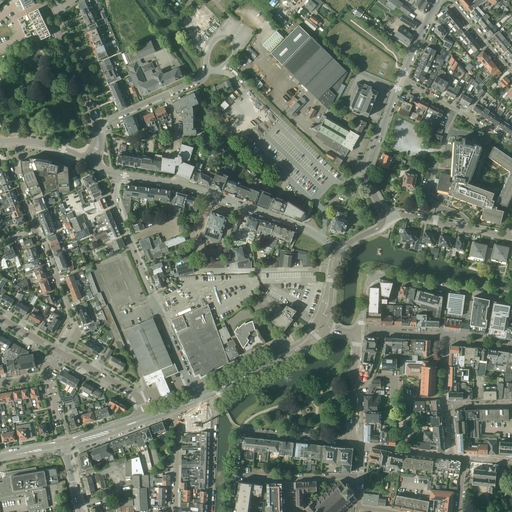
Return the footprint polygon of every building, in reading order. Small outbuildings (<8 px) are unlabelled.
[(21,0),(26,9),(36,4),(34,0),(21,0)] [(83,0),(78,4),(80,10),(88,7),(86,3),(90,1),(89,0),(83,0)] [(323,3),(319,0),(311,0),(308,4),(313,8),(312,10),(317,14),(318,13),(316,12),(317,11),(318,10),(321,5),(323,3)] [(397,0),(388,0),(388,1),(399,9),(403,4),(397,0)] [(425,14),(431,3),(427,0),(417,0),(412,6),(425,14)] [(459,0),(470,13),(473,16),(489,2),(491,4),(493,6),(496,3),(499,0),(474,0),(472,2),(469,0),(468,1),(467,0),(459,0)] [(477,21),(484,14),(482,12),(485,10),(485,9),(487,7),(489,10),(493,6),(491,4),(489,2),(473,16),(477,21)] [(314,13),(316,15),(317,14),(312,10),(313,8),(308,4),(305,7),(313,14),(314,13)] [(411,10),(403,4),(399,9),(408,15),(412,10),(411,10)] [(289,5),(279,14),(283,18),(293,10),(289,5)] [(88,7),(80,10),(83,15),(90,12),(94,10),(93,9),(94,8),(93,7),(89,9),(88,7)] [(361,17),(364,12),(358,8),(354,12),(361,17)] [(508,10),(507,9),(506,8),(503,10),(496,17),(498,18),(505,11),(507,12),(508,10)] [(38,9),(27,15),(30,20),(32,19),(41,15),(38,9)] [(446,18),(453,13),(451,11),(450,12),(448,9),(439,18),(437,21),(442,23),(443,22),(446,18)] [(192,19),(205,32),(214,23),(202,10),(192,19)] [(90,12),(83,15),(85,20),(96,15),(95,13),(96,13),(96,12),(91,14),(90,12)] [(102,20),(107,18),(104,12),(103,12),(98,14),(98,15),(99,14),(102,20)] [(275,22),(274,24),(275,25),(277,24),(278,25),(276,27),(280,30),(286,22),(283,19),(283,20),(281,18),(282,18),(280,16),(280,17),(276,13),(271,19),(275,22)] [(446,18),(447,19),(450,23),(455,18),(454,16),(455,15),(453,13),(446,18)] [(487,19),(489,17),(486,14),(478,22),(481,25),(487,19)] [(41,15),(32,19),(34,24),(43,20),(41,15)] [(87,25),(95,22),(94,20),(98,18),(98,17),(97,17),(96,15),(85,20),(87,25)] [(320,27),(322,24),(311,16),(309,19),(319,26),(319,27),(320,27)] [(391,31),(397,21),(391,18),(385,28),(391,31)] [(450,23),(453,27),(460,21),(458,19),(457,20),(455,18),(450,23)] [(487,19),(481,25),(484,29),(492,21),(494,20),(492,18),(489,21),(487,19)] [(43,20),(34,24),(36,29),(46,25),(43,20)] [(408,26),(414,29),(417,23),(412,20),(408,26)] [(87,25),(89,30),(101,25),(100,21),(96,22),(87,25)] [(455,32),(457,35),(462,30),(460,28),(462,26),(461,24),(462,23),(460,21),(453,27),(457,31),(455,32)] [(492,21),(484,29),(487,32),(495,24),(492,21)] [(487,32),(490,36),(496,30),(497,30),(499,28),(495,24),(487,32)] [(46,25),(36,29),(34,30),(37,36),(48,30),(46,25)] [(299,25),(271,53),(282,65),(330,112),(334,106),(331,104),(348,72),(310,36),(299,25)] [(100,33),(99,30),(100,30),(103,29),(102,26),(99,27),(87,32),(89,38),(100,33)] [(394,36),(408,46),(414,35),(400,26),(394,36)] [(445,36),(446,35),(447,32),(445,31),(445,30),(437,27),(436,28),(435,29),(436,30),(434,32),(440,35),(440,36),(444,39),(443,40),(445,41),(447,37),(445,36)] [(48,30),(37,36),(39,41),(51,35),(48,30)] [(284,38),(276,30),(262,45),(270,53),(284,38)] [(464,40),(468,37),(471,34),(469,32),(468,33),(466,31),(464,33),(462,30),(457,35),(459,37),(460,36),(464,40)] [(505,31),(504,30),(500,33),(499,32),(500,31),(499,30),(492,37),(495,41),(503,33),(504,33),(505,31)] [(89,38),(91,43),(114,34),(113,33),(103,37),(102,36),(101,36),(100,33),(89,38)] [(495,41),(498,45),(507,37),(504,33),(503,33),(495,41)] [(114,34),(91,43),(94,49),(105,44),(104,42),(104,41),(104,40),(114,36),(114,34)] [(464,40),(467,44),(473,39),(471,37),(472,36),(471,34),(468,37),(464,40)] [(498,45),(501,48),(511,38),(510,37),(511,36),(509,34),(507,37),(498,45)] [(501,48),(504,52),(511,45),(510,43),(511,41),(511,40),(511,39),(511,38),(501,48)] [(467,44),(471,48),(478,43),(476,41),(475,42),(473,39),(467,44)] [(179,77),(181,77),(181,76),(182,76),(179,68),(163,75),(161,70),(153,74),(152,70),(155,68),(152,62),(149,63),(148,61),(143,63),(143,62),(141,63),(139,59),(156,52),(151,41),(146,43),(147,45),(127,53),(131,62),(132,61),(133,63),(127,66),(130,72),(136,87),(138,86),(141,94),(144,92),(145,94),(151,92),(150,91),(180,79),(179,77)] [(94,49),(96,54),(107,50),(106,47),(107,47),(109,45),(111,45),(110,42),(105,44),(94,49)] [(474,57),(479,53),(477,50),(480,48),(478,46),(479,45),(478,43),(471,48),(474,52),(472,54),(474,57)] [(436,51),(427,47),(424,52),(438,58),(441,60),(444,61),(446,55),(448,52),(443,49),(440,56),(435,53),(436,51)] [(111,56),(109,49),(107,50),(96,54),(99,61),(111,56)] [(249,49),(243,54),(250,61),(256,56),(249,49)] [(422,58),(431,62),(433,57),(434,58),(433,59),(437,61),(438,58),(424,52),(422,58)] [(478,59),(475,62),(477,64),(486,56),(483,52),(477,57),(478,59)] [(477,64),(478,66),(482,63),(483,65),(489,60),(486,56),(477,64)] [(99,63),(101,68),(115,62),(114,59),(110,61),(109,59),(99,63)] [(431,63),(421,59),(419,63),(429,68),(431,63)] [(482,70),(483,72),(493,63),(489,60),(483,65),(485,67),(482,70)] [(459,64),(455,61),(450,69),(454,71),(459,64)] [(113,66),(116,64),(115,62),(101,68),(103,72),(113,68),(112,65),(113,65),(113,66)] [(429,68),(419,63),(417,68),(423,71),(423,70),(427,73),(428,73),(430,74),(431,70),(428,69),(429,68)] [(490,73),(497,68),(493,63),(483,72),(485,74),(488,71),(490,73)] [(466,71),(459,64),(457,69),(463,76),(466,71)] [(436,77),(431,86),(435,88),(443,74),(444,71),(440,69),(441,68),(438,66),(433,76),(436,77)] [(116,67),(103,73),(106,78),(117,74),(116,71),(117,70),(116,67)] [(420,75),(424,77),(426,73),(427,74),(427,73),(423,70),(423,71),(417,68),(415,73),(420,75)] [(487,77),(489,79),(491,77),(492,78),(494,76),(496,79),(499,76),(499,75),(501,73),(501,71),(500,70),(499,70),(497,68),(491,74),(487,77)] [(347,97),(358,74),(354,72),(343,95),(347,97)] [(414,77),(422,82),(424,77),(420,75),(415,73),(414,77)] [(119,76),(119,77),(117,74),(106,78),(108,84),(121,79),(119,76)] [(443,74),(435,88),(439,91),(445,80),(445,79),(443,77),(444,75),(443,74)] [(497,84),(500,86),(503,83),(505,86),(510,81),(505,76),(497,84)] [(257,77),(253,82),(259,87),(263,83),(257,77)] [(489,79),(487,77),(486,78),(478,85),(481,88),(483,86),(487,81),(489,79)] [(450,96),(455,88),(459,82),(458,82),(459,81),(453,78),(451,81),(452,82),(452,83),(453,83),(451,87),(449,86),(445,94),(450,96)] [(445,81),(446,80),(445,80),(439,91),(443,93),(450,80),(448,79),(447,82),(445,81)] [(120,80),(108,85),(111,90),(122,86),(121,83),(120,80)] [(206,109),(210,113),(217,105),(225,98),(229,94),(228,92),(233,90),(229,80),(223,82),(214,87),(214,85),(212,86),(214,93),(222,90),(223,94),(220,97),(218,99),(219,100),(215,103),(213,101),(206,109)] [(454,99),(459,90),(462,84),(459,82),(455,88),(450,96),(454,99)] [(361,114),(368,117),(378,92),(371,89),(372,87),(364,84),(363,86),(356,83),(346,108),(353,111),(360,114),(361,114)] [(123,88),(122,86),(111,90),(113,95),(121,92),(120,89),(123,88)] [(498,96),(500,98),(507,92),(506,92),(509,89),(507,87),(498,96)] [(475,95),(479,98),(485,92),(482,89),(481,89),(475,95)] [(458,101),(463,104),(470,92),(468,91),(465,96),(462,94),(458,101)] [(121,92),(113,95),(115,100),(126,95),(125,92),(122,94),(121,92)] [(183,97),(183,98),(172,102),(177,113),(181,111),(183,117),(183,123),(183,135),(196,135),(196,129),(193,129),(193,111),(193,108),(192,106),(198,103),(193,92),(183,97)] [(468,107),(472,100),(474,97),(471,95),(472,93),(470,92),(463,104),(468,107)] [(126,95),(115,100),(117,105),(125,102),(124,99),(127,98),(126,95)] [(301,97),(296,102),(290,108),(288,106),(285,109),(287,111),(291,115),(295,117),(298,114),(294,112),(300,105),(305,100),(301,97)] [(415,99),(413,103),(412,104),(412,105),(415,107),(416,106),(417,106),(419,107),(416,113),(418,114),(419,113),(424,102),(420,100),(419,102),(415,99)] [(477,103),(472,110),(477,113),(485,101),(482,99),(479,104),(477,103)] [(401,107),(410,111),(411,110),(409,110),(412,105),(403,101),(401,107)] [(485,101),(477,113),(481,115),(485,108),(488,105),(486,103),(487,102),(485,101)] [(126,104),(125,102),(117,105),(119,110),(130,106),(129,103),(126,104)] [(426,110),(429,104),(424,102),(419,113),(422,115),(424,110),(426,110)] [(487,110),(485,108),(481,115),(485,118),(493,106),(494,105),(493,105),(491,103),(490,105),(487,110)] [(428,112),(426,117),(429,119),(432,114),(432,113),(435,107),(430,105),(427,111),(428,112)] [(495,107),(493,106),(485,118),(489,121),(493,114),(492,112),(495,108),(495,107)] [(165,123),(167,122),(165,116),(167,115),(164,107),(159,109),(165,123)] [(412,115),(413,113),(410,111),(401,107),(398,113),(407,117),(408,117),(409,115),(407,115),(408,112),(409,113),(409,114),(412,115)] [(432,113),(432,114),(434,115),(428,127),(430,128),(433,122),(436,116),(439,109),(435,107),(432,113)] [(311,108),(306,116),(311,119),(316,111),(311,108)] [(154,112),(157,119),(160,118),(162,124),(165,123),(159,109),(154,112)] [(444,111),(439,109),(436,116),(438,117),(435,122),(438,123),(444,111)] [(501,111),(499,110),(495,115),(493,114),(489,121),(493,123),(501,111)] [(500,118),(503,113),(501,111),(493,123),(497,126),(502,119),(500,118)] [(157,129),(156,126),(153,121),(156,119),(153,112),(148,114),(155,130),(157,129)] [(352,148),(359,136),(329,118),(330,118),(335,121),(337,119),(339,120),(340,117),(333,113),(331,116),(323,112),(322,114),(323,115),(316,127),(312,125),(311,127),(310,127),(310,128),(311,128),(312,128),(315,129),(313,133),(316,134),(315,136),(323,141),(323,143),(345,156),(349,149),(352,151),(353,149),(352,148)] [(151,129),(153,132),(155,131),(155,130),(148,114),(143,116),(146,124),(148,123),(151,129)] [(502,130),(507,123),(505,122),(508,118),(509,117),(507,115),(506,117),(503,120),(498,127),(502,130)] [(123,120),(126,127),(137,122),(135,118),(133,119),(132,116),(123,120)] [(355,129),(361,132),(364,126),(365,126),(366,123),(359,119),(355,129)] [(506,132),(511,124),(511,119),(511,121),(509,124),(507,123),(502,130),(506,132)] [(126,127),(129,135),(138,131),(137,128),(139,127),(137,122),(126,127)] [(443,136),(436,134),(434,141),(441,143),(443,136)] [(462,141),(455,141),(452,173),(450,172),(449,175),(440,173),(437,190),(450,193),(449,196),(450,197),(452,197),(453,196),(483,208),(481,219),(500,224),(504,211),(496,209),(497,207),(492,206),(494,200),(491,199),(494,193),(468,184),(481,147),(474,144),(474,145),(465,143),(465,138),(463,138),(462,138),(462,141)] [(175,170),(178,170),(176,175),(189,180),(194,166),(183,162),(184,160),(189,161),(193,147),(181,144),(178,154),(176,154),(175,154),(173,155),(172,157),(171,158),(162,157),(160,171),(174,173),(175,170)] [(494,150),(492,149),(487,156),(510,172),(510,171),(511,172),(497,203),(507,207),(508,203),(510,204),(511,201),(510,200),(511,197),(511,159),(511,161),(508,158),(508,157),(506,156),(506,157),(502,155),(503,153),(501,152),(500,154),(496,151),(497,150),(495,149),(494,150)] [(328,152),(325,156),(332,162),(334,163),(339,167),(343,160),(335,156),(328,152)] [(119,153),(119,155),(118,155),(117,164),(123,165),(125,156),(125,154),(122,153),(119,153)] [(154,159),(152,159),(150,169),(160,171),(162,157),(162,155),(155,154),(155,158),(155,160),(154,159)] [(382,157),(381,160),(391,163),(393,158),(384,154),(383,157),(382,157)] [(143,156),(143,157),(141,168),(150,169),(152,159),(152,157),(151,157),(150,158),(148,157),(148,156),(143,155),(143,156)] [(69,188),(68,167),(66,166),(63,165),(59,163),(57,163),(53,162),(50,161),(46,160),(44,159),(44,160),(44,162),(41,161),(38,161),(35,161),(34,161),(31,161),(30,160),(26,161),(23,161),(21,161),(21,162),(21,163),(21,165),(21,166),(22,168),(22,172),(23,173),(23,175),(24,177),(24,179),(25,181),(33,200),(58,191),(58,192),(61,192),(58,192),(58,189),(69,188)] [(380,166),(389,169),(391,163),(381,160),(380,163),(381,163),(380,166)] [(200,172),(202,165),(196,162),(194,166),(189,180),(190,180),(191,181),(192,181),(195,182),(199,171),(200,172)] [(216,171),(215,174),(210,187),(221,192),(228,176),(227,175),(229,171),(228,171),(229,167),(226,166),(223,173),(216,171)] [(200,172),(197,181),(205,185),(208,176),(210,172),(210,171),(211,169),(206,167),(203,174),(200,172)] [(0,179),(8,177),(6,170),(0,172),(0,179)] [(209,187),(210,187),(215,174),(210,172),(208,176),(205,185),(206,185),(206,186),(209,187)] [(407,187),(407,188),(408,188),(411,174),(404,173),(402,186),(407,187)] [(81,180),(83,184),(84,183),(85,185),(81,186),(82,188),(97,182),(93,174),(83,179),(81,180)] [(414,188),(417,175),(411,174),(408,188),(409,188),(409,187),(414,188)] [(8,177),(0,179),(0,182),(1,182),(2,185),(10,182),(8,177)] [(228,180),(223,193),(232,196),(237,184),(237,183),(228,180)] [(250,188),(245,201),(254,204),(259,191),(254,189),(257,182),(253,181),(250,188)] [(13,189),(11,183),(3,186),(0,187),(0,190),(4,189),(5,192),(13,189)] [(237,184),(232,196),(239,198),(244,184),(240,183),(240,185),(237,184)] [(89,187),(92,194),(100,190),(98,184),(89,187)] [(244,184),(239,198),(245,201),(250,188),(247,187),(248,186),(244,184)] [(129,215),(131,196),(133,186),(125,185),(124,196),(120,197),(127,215),(129,215)] [(133,186),(131,196),(139,197),(140,187),(133,186)] [(140,187),(139,197),(146,198),(148,188),(140,187)] [(147,204),(153,205),(154,199),(155,189),(148,188),(146,198),(146,202),(147,202),(147,204)] [(155,189),(154,199),(162,200),(163,190),(155,189)] [(13,190),(6,193),(7,196),(2,198),(3,201),(16,196),(13,190)] [(94,199),(103,196),(102,193),(102,192),(102,191),(101,191),(100,190),(92,194),(94,199)] [(169,201),(171,190),(163,190),(162,200),(169,201)] [(293,219),(302,222),(303,219),(304,218),(304,217),(305,216),(305,215),(306,212),(302,209),(288,200),(286,202),(283,201),(283,200),(281,199),(276,197),(275,198),(272,197),(272,198),(270,197),(271,194),(260,190),(259,191),(254,204),(294,219),(293,219)] [(173,196),(171,203),(175,204),(184,207),(187,195),(177,192),(176,194),(174,194),(173,196)] [(188,204),(189,203),(193,205),(193,206),(195,207),(198,199),(195,199),(195,198),(187,195),(184,207),(185,203),(188,204)] [(16,197),(8,200),(10,204),(5,205),(3,206),(4,208),(10,206),(18,203),(16,197)] [(43,197),(34,201),(35,206),(45,203),(54,199),(52,199),(52,198),(44,201),(43,197)] [(104,198),(93,203),(92,203),(90,203),(91,205),(91,206),(83,209),(84,212),(106,203),(104,198)] [(37,211),(47,208),(46,206),(55,202),(54,199),(45,203),(35,206),(37,211)] [(3,214),(4,216),(20,209),(18,203),(11,206),(12,210),(5,213),(3,214)] [(97,209),(98,212),(108,208),(106,203),(84,212),(85,212),(86,213),(97,209)] [(169,214),(169,218),(179,216),(181,209),(174,207),(175,204),(171,203),(170,203),(170,209),(169,214)] [(22,215),(20,209),(4,216),(5,218),(10,216),(9,216),(14,214),(15,218),(22,215)] [(47,210),(38,213),(40,219),(56,212),(55,210),(48,212),(47,210)] [(98,216),(96,218),(97,220),(102,217),(111,214),(109,210),(100,213),(101,216),(99,217),(98,216)] [(71,227),(72,227),(72,228),(85,223),(84,222),(85,222),(86,222),(83,216),(82,216),(81,215),(74,218),(72,211),(66,214),(71,227)] [(227,218),(227,217),(222,215),(217,213),(212,212),(211,211),(211,212),(206,226),(202,236),(219,240),(224,228),(226,223),(225,223),(227,218)] [(347,222),(346,221),(344,220),(345,217),(341,215),(342,212),(337,211),(335,217),(334,217),(333,223),(332,223),(330,230),(331,230),(331,231),(332,232),(333,233),(334,232),(335,231),(336,232),(336,231),(342,233),(342,232),(344,233),(346,228),(347,222)] [(56,212),(40,219),(42,224),(53,220),(52,217),(56,216),(55,213),(57,213),(56,212)] [(103,220),(104,221),(112,218),(111,214),(102,217),(97,220),(96,220),(98,223),(101,221),(103,220)] [(17,225),(25,222),(26,221),(25,219),(24,219),(23,216),(15,220),(15,219),(10,221),(11,224),(16,222),(17,225)] [(260,220),(248,216),(244,229),(248,230),(248,229),(251,229),(250,232),(255,233),(256,231),(260,220)] [(241,218),(237,217),(235,225),(231,235),(234,236),(238,225),(239,226),(241,227),(243,222),(240,221),(241,218)] [(114,222),(112,218),(104,221),(105,223),(99,226),(100,228),(105,225),(114,222)] [(42,224),(44,229),(54,226),(52,220),(53,220),(42,224)] [(266,222),(261,220),(258,230),(256,234),(259,234),(260,233),(262,233),(266,222)] [(136,232),(145,229),(158,224),(157,223),(144,228),(144,226),(149,224),(148,221),(142,222),(133,225),(134,228),(134,229),(134,232),(136,232)] [(116,225),(114,222),(105,225),(100,228),(99,228),(100,231),(103,230),(103,231),(116,226),(116,225)] [(274,224),(266,222),(262,233),(266,235),(267,233),(271,234),(274,224)] [(74,233),(87,227),(85,223),(72,228),(74,233)] [(46,235),(56,231),(55,229),(58,228),(56,225),(54,226),(44,229),(46,235)] [(271,248),(273,249),(277,239),(282,227),(275,225),(271,237),(270,236),(266,247),(271,249),(271,248)] [(93,235),(91,236),(93,241),(96,240),(101,237),(104,243),(110,240),(120,236),(116,226),(103,231),(95,234),(93,235)] [(77,241),(90,235),(87,227),(74,233),(75,236),(77,241)] [(284,241),(288,229),(282,227),(277,239),(284,241)] [(145,256),(161,250),(168,248),(178,244),(183,242),(188,240),(184,229),(180,231),(182,235),(162,243),(160,238),(153,241),(152,237),(149,238),(148,238),(146,238),(139,241),(141,245),(143,250),(145,256)] [(284,241),(290,244),(293,236),(296,237),(297,233),(294,232),(288,229),(284,241)] [(409,243),(409,241),(411,231),(404,229),(403,233),(402,233),(401,238),(406,239),(405,242),(409,243)] [(412,230),(412,231),(411,231),(409,241),(413,242),(413,241),(417,241),(418,238),(416,238),(417,231),(412,230)] [(424,244),(425,242),(428,243),(430,232),(427,232),(426,233),(424,232),(422,242),(422,244),(424,244)] [(434,233),(430,232),(428,243),(431,243),(431,245),(433,246),(434,244),(436,235),(434,234),(434,233)] [(55,234),(47,237),(49,242),(64,236),(63,233),(56,236),(55,234)] [(49,242),(50,247),(62,242),(62,240),(65,239),(64,237),(64,236),(49,242)] [(112,244),(107,246),(108,249),(123,242),(121,238),(111,242),(112,244)] [(34,245),(31,239),(20,243),(21,245),(24,244),(26,248),(34,245)] [(451,256),(451,257),(455,258),(456,251),(459,252),(459,251),(463,252),(464,250),(465,245),(464,245),(465,239),(461,239),(461,240),(457,239),(456,248),(453,248),(452,252),(451,256)] [(471,247),(469,257),(473,258),(473,259),(479,260),(479,263),(484,264),(485,264),(486,263),(487,263),(488,263),(488,262),(489,262),(490,262),(495,263),(495,261),(501,262),(501,261),(506,262),(510,247),(502,245),(501,245),(494,243),(493,249),(492,248),(490,248),(489,248),(487,247),(488,245),(481,243),(480,243),(472,241),(472,243),(471,247)] [(111,251),(112,252),(115,251),(125,246),(123,242),(108,249),(107,249),(108,252),(111,251)] [(8,247),(4,249),(6,254),(8,260),(15,257),(17,257),(15,251),(14,251),(12,246),(11,245),(7,246),(8,247)] [(80,248),(83,254),(89,252),(86,245),(80,248)] [(52,251),(54,256),(63,253),(63,252),(62,253),(62,251),(68,249),(67,246),(64,247),(52,251)] [(226,261),(227,265),(237,262),(238,268),(252,268),(252,262),(250,262),(249,258),(248,259),(244,246),(235,248),(234,247),(223,250),(225,261),(226,261)] [(25,254),(26,256),(37,253),(36,251),(36,250),(36,249),(36,247),(35,247),(34,247),(26,250),(28,253),(25,254)] [(306,253),(306,252),(294,249),(291,249),(291,252),(293,252),(293,253),(289,253),(285,252),(283,268),(292,267),(293,259),(301,260),(303,267),(312,267),(308,254),(306,253)] [(161,250),(145,256),(147,261),(149,261),(156,258),(159,257),(158,256),(163,254),(161,250)] [(63,253),(54,256),(56,261),(69,256),(72,255),(71,252),(63,255),(63,253)] [(26,256),(28,260),(30,259),(31,262),(39,259),(39,258),(40,257),(39,256),(38,255),(37,255),(37,253),(26,256)] [(56,261),(58,266),(66,262),(65,260),(70,259),(69,256),(56,261)] [(25,265),(26,269),(33,266),(33,269),(41,266),(41,265),(42,264),(41,263),(40,262),(39,260),(28,264),(28,263),(25,265)] [(68,267),(67,265),(73,263),(72,260),(66,262),(58,266),(59,271),(63,269),(64,271),(66,271),(67,273),(74,270),(73,267),(69,269),(68,267)] [(151,266),(153,271),(163,266),(161,262),(155,265),(154,263),(153,263),(151,264),(150,265),(151,266)] [(177,266),(179,277),(185,275),(188,274),(194,273),(191,262),(182,265),(177,266)] [(153,272),(152,273),(153,275),(163,271),(162,269),(164,268),(163,266),(153,271),(152,271),(153,272)] [(35,270),(29,272),(30,274),(32,273),(34,276),(37,275),(44,273),(45,272),(44,269),(43,269),(42,267),(35,270)] [(163,271),(153,275),(155,280),(164,276),(163,274),(167,272),(166,270),(163,271)] [(38,279),(33,281),(33,283),(39,281),(46,278),(45,276),(46,275),(45,272),(44,273),(37,275),(38,279)] [(73,275),(65,278),(67,284),(75,281),(73,275)] [(164,276),(155,280),(157,284),(168,280),(168,279),(168,278),(167,278),(166,276),(164,276)] [(168,280),(157,284),(159,289),(167,286),(166,283),(172,281),(171,279),(171,278),(168,279),(168,280)] [(366,322),(380,323),(381,319),(381,315),(381,310),(381,308),(381,305),(382,303),(387,303),(393,282),(379,278),(380,287),(369,287),(369,294),(367,294),(366,313),(366,322)] [(39,282),(34,284),(35,287),(39,285),(40,285),(42,288),(49,285),(50,285),(49,282),(48,282),(47,280),(39,282)] [(77,286),(75,281),(67,284),(70,289),(77,286)] [(43,292),(38,294),(38,296),(44,294),(51,291),(50,288),(51,288),(50,285),(49,285),(42,288),(43,292)] [(77,286),(70,289),(72,295),(79,292),(77,286)] [(406,299),(406,298),(408,287),(407,287),(407,286),(405,286),(403,287),(401,286),(400,291),(399,291),(398,296),(397,300),(401,301),(401,298),(406,299)] [(415,288),(409,287),(407,298),(406,298),(406,299),(405,303),(406,303),(408,303),(412,303),(413,298),(415,288)] [(6,290),(2,288),(0,292),(0,293),(3,294),(0,298),(0,301),(2,302),(2,303),(4,304),(4,303),(5,304),(9,297),(6,295),(8,292),(5,291),(6,290)] [(426,327),(439,327),(439,321),(443,296),(439,295),(434,294),(434,293),(424,290),(424,291),(418,289),(415,300),(426,303),(426,305),(427,305),(426,309),(426,327)] [(82,298),(79,292),(72,295),(74,301),(82,298)] [(42,297),(43,300),(45,299),(47,303),(50,301),(50,303),(51,302),(52,304),(53,304),(54,304),(55,303),(54,301),(55,301),(54,298),(55,298),(53,294),(52,294),(52,293),(46,295),(42,297)] [(445,319),(443,329),(459,331),(463,307),(465,295),(448,293),(448,296),(446,313),(445,319)] [(489,300),(474,296),(473,301),(468,332),(485,335),(489,300)] [(10,307),(14,300),(9,297),(5,304),(6,304),(5,305),(8,306),(8,305),(10,307)] [(85,308),(78,311),(80,317),(91,313),(87,305),(88,305),(86,301),(80,304),(81,307),(84,306),(85,308)] [(468,332),(473,301),(470,301),(469,311),(465,311),(465,308),(463,307),(459,331),(468,332)] [(494,301),(488,335),(488,336),(505,340),(505,339),(505,338),(508,323),(510,323),(511,320),(511,316),(508,316),(510,304),(494,301)] [(18,302),(14,309),(17,310),(16,311),(19,313),(19,312),(23,305),(20,303),(18,302)] [(23,305),(19,312),(20,312),(20,313),(22,315),(23,314),(25,315),(29,308),(23,305)] [(213,318),(208,305),(171,320),(193,372),(194,372),(195,375),(199,373),(201,377),(229,363),(223,345),(217,331),(213,318)] [(278,306),(268,319),(278,327),(280,328),(277,330),(281,333),(283,330),(284,331),(288,326),(289,327),(293,323),(292,321),(296,316),(294,314),(296,311),(286,305),(284,309),(278,306)] [(381,315),(381,319),(380,323),(380,325),(392,325),(393,305),(381,305),(381,308),(381,310),(381,315)] [(395,305),(393,305),(392,325),(401,326),(402,305),(395,305)] [(413,306),(409,305),(408,326),(416,326),(416,309),(417,308),(413,308),(413,306)] [(32,312),(29,317),(36,321),(35,322),(38,323),(39,323),(42,318),(37,315),(39,310),(34,307),(32,312)] [(426,309),(421,309),(416,309),(416,326),(426,327),(426,309)] [(52,313),(56,316),(51,324),(50,323),(47,328),(54,332),(60,321),(57,319),(60,314),(53,311),(52,313)] [(94,322),(91,313),(80,317),(83,324),(90,321),(91,323),(87,324),(90,331),(97,329),(94,322)] [(139,361),(154,354),(166,349),(152,318),(125,330),(126,331),(139,361)] [(256,326),(254,326),(253,320),(251,321),(250,321),(249,322),(247,323),(246,323),(245,324),(244,322),(243,323),(242,324),(241,325),(240,326),(239,327),(238,328),(238,327),(237,327),(236,328),(236,329),(235,330),(234,332),(238,334),(236,336),(245,352),(261,343),(262,339),(262,338),(261,336),(262,336),(261,336),(259,331),(258,330),(256,327),(256,326)] [(234,357),(240,354),(235,346),(236,345),(233,339),(231,340),(230,340),(229,341),(228,342),(227,340),(228,339),(231,337),(226,326),(224,327),(223,327),(222,328),(217,331),(223,345),(227,343),(227,344),(227,345),(228,345),(229,346),(225,348),(226,350),(225,351),(230,360),(231,359),(232,360),(234,359),(234,357)] [(362,352),(376,352),(378,337),(364,337),(362,352)] [(391,348),(392,338),(385,338),(385,343),(384,343),(382,353),(383,353),(387,354),(391,354),(391,348)] [(11,348),(10,348),(8,347),(11,342),(10,341),(11,341),(8,339),(8,340),(6,339),(2,347),(6,349),(4,352),(7,354),(11,348)] [(83,348),(90,351),(95,342),(89,339),(88,341),(87,340),(83,348)] [(424,340),(414,339),(413,355),(423,356),(424,340)] [(103,354),(106,348),(95,342),(90,351),(96,355),(100,348),(101,349),(100,352),(99,352),(103,354)] [(8,370),(12,369),(13,371),(19,370),(35,367),(36,367),(33,354),(29,355),(29,353),(29,352),(14,343),(11,348),(7,354),(3,360),(5,371),(8,370)] [(450,346),(449,365),(449,366),(458,367),(459,346),(450,346)] [(464,359),(464,367),(470,367),(471,368),(473,368),(473,364),(475,348),(465,347),(464,353),(464,359)] [(123,370),(122,369),(125,364),(122,362),(123,362),(120,360),(118,358),(117,359),(110,355),(112,350),(108,348),(103,356),(108,359),(108,358),(110,359),(108,361),(111,363),(110,364),(113,365),(116,366),(116,367),(118,368),(119,368),(123,370)] [(473,368),(473,369),(473,370),(478,370),(481,348),(475,348),(473,364),(473,368)] [(477,375),(485,375),(486,369),(489,349),(481,348),(478,370),(477,373),(477,375)] [(172,364),(166,349),(154,354),(161,369),(164,377),(177,372),(176,367),(175,367),(174,364),(172,364)] [(498,350),(489,349),(486,369),(494,370),(499,351),(498,350)] [(509,352),(499,351),(494,370),(505,372),(506,366),(507,366),(509,352)] [(376,352),(362,352),(360,361),(373,364),(373,363),(376,352)] [(139,361),(145,376),(161,369),(154,354),(139,361)] [(382,368),(397,369),(397,359),(382,358),(382,368)] [(422,361),(402,360),(402,375),(421,376),(420,394),(435,395),(437,361),(428,361),(428,360),(422,360),(422,361)] [(373,364),(360,361),(359,370),(358,377),(358,378),(358,379),(359,380),(360,381),(361,382),(362,382),(363,382),(364,381),(366,381),(367,380),(370,372),(373,364)] [(469,369),(459,368),(459,367),(458,367),(449,366),(448,386),(455,387),(456,380),(459,380),(468,381),(469,369)] [(145,376),(144,376),(147,384),(154,381),(164,377),(161,369),(145,376)] [(75,388),(79,380),(72,376),(73,375),(69,372),(68,373),(62,370),(57,378),(75,388)] [(511,373),(505,373),(504,387),(503,399),(508,399),(509,399),(511,398),(511,373)] [(448,399),(463,400),(463,392),(459,392),(459,382),(459,380),(456,380),(455,387),(448,386),(448,399)] [(368,387),(374,390),(376,388),(380,387),(380,381),(371,381),(368,387)] [(466,400),(472,400),(473,390),(471,390),(471,383),(473,383),(474,382),(472,381),(469,381),(468,386),(466,386),(466,400)] [(84,383),(81,388),(84,390),(83,392),(89,395),(89,393),(91,394),(98,398),(102,393),(94,388),(84,383)] [(496,386),(483,387),(483,391),(483,399),(483,400),(490,400),(496,399),(496,391),(496,386)] [(37,401),(40,401),(37,387),(31,388),(32,393),(31,393),(32,398),(31,398),(32,401),(36,400),(37,401)] [(13,392),(15,400),(15,402),(22,401),(22,399),(20,390),(19,390),(17,390),(17,391),(13,392)] [(2,394),(1,394),(3,403),(6,402),(7,407),(9,407),(9,406),(7,393),(4,393),(2,393),(2,394)] [(364,396),(364,411),(377,411),(377,407),(381,407),(381,401),(381,395),(374,395),(374,396),(372,396),(366,396),(364,396)] [(109,402),(107,403),(109,408),(110,408),(112,409),(117,401),(111,398),(111,399),(109,399),(108,400),(109,402)] [(439,399),(424,401),(424,405),(429,405),(429,407),(430,407),(430,411),(440,410),(439,399)] [(112,409),(113,409),(111,411),(115,413),(117,411),(121,404),(117,401),(112,409)] [(424,405),(424,401),(413,401),(413,411),(424,411),(424,405)] [(121,409),(124,411),(124,410),(126,410),(127,409),(126,407),(121,404),(117,411),(119,412),(121,409)] [(95,411),(97,419),(98,419),(99,420),(101,419),(101,418),(104,417),(100,406),(98,407),(98,410),(95,411)] [(104,408),(103,406),(100,406),(104,417),(106,416),(107,417),(109,416),(109,415),(110,415),(107,407),(104,408)] [(77,411),(76,408),(72,409),(73,414),(68,415),(71,423),(70,423),(71,426),(70,426),(71,429),(76,427),(75,427),(80,425),(79,421),(81,421),(79,416),(77,411)] [(90,422),(90,423),(93,422),(92,421),(95,420),(92,412),(91,408),(88,409),(89,413),(86,414),(89,422),(90,422)] [(479,409),(465,410),(466,421),(479,420),(479,409)] [(481,424),(482,424),(482,421),(484,421),(494,421),(501,420),(508,420),(508,409),(479,409),(479,420),(479,424),(481,424)] [(455,421),(466,421),(465,410),(462,410),(454,410),(455,421)] [(77,411),(79,416),(80,416),(83,424),(86,423),(86,424),(89,423),(89,422),(86,414),(84,415),(82,411),(80,412),(80,411),(77,411)] [(364,423),(364,424),(381,424),(381,423),(381,412),(364,412),(364,423)] [(182,416),(182,434),(201,432),(210,432),(210,413),(198,413),(192,413),(192,414),(182,416)] [(441,416),(441,415),(433,416),(433,415),(427,416),(427,417),(427,421),(425,421),(426,425),(430,425),(442,425),(441,420),(441,416)] [(481,434),(481,425),(481,424),(479,424),(479,420),(466,421),(455,421),(456,433),(463,433),(464,438),(465,438),(478,437),(478,438),(479,438),(479,437),(481,437),(481,434)] [(163,424),(162,422),(151,426),(148,427),(152,438),(156,437),(155,435),(161,432),(162,433),(166,431),(165,427),(165,426),(164,424),(163,424)] [(25,426),(17,427),(17,430),(18,436),(20,435),(21,439),(23,439),(24,440),(27,439),(27,438),(28,438),(32,437),(31,432),(29,424),(25,425),(25,426)] [(49,433),(48,429),(47,430),(46,424),(38,425),(40,434),(41,434),(41,435),(46,434),(46,435),(47,435),(48,435),(49,434),(49,433)] [(378,443),(379,436),(379,435),(375,435),(374,430),(380,430),(381,424),(364,424),(364,441),(364,442),(370,442),(371,442),(378,443)] [(391,425),(381,424),(380,430),(379,443),(388,445),(388,444),(389,434),(390,431),(391,425)] [(443,442),(442,426),(430,426),(427,426),(427,431),(424,431),(423,440),(425,440),(431,441),(430,442),(434,442),(434,441),(443,442)] [(1,427),(0,427),(0,430),(1,431),(1,434),(3,443),(6,442),(7,443),(8,442),(9,441),(10,441),(9,437),(8,432),(7,430),(7,428),(6,428),(6,427),(4,428),(1,429),(1,427)] [(9,427),(7,427),(7,428),(7,430),(8,432),(9,437),(10,441),(12,441),(13,441),(15,441),(15,440),(16,440),(14,431),(13,431),(10,432),(10,431),(9,427)] [(148,427),(141,430),(145,441),(146,443),(149,442),(153,440),(152,438),(153,438),(152,438),(148,427)] [(140,451),(147,448),(146,443),(145,441),(141,430),(134,433),(140,451)] [(135,453),(139,451),(140,451),(134,433),(129,435),(133,447),(135,453)] [(463,433),(456,433),(456,443),(457,453),(464,453),(464,442),(465,442),(465,438),(464,438),(463,433)] [(389,439),(388,444),(395,445),(395,441),(397,441),(397,438),(393,438),(394,434),(389,434),(389,439)] [(129,435),(124,437),(128,449),(133,447),(129,435)] [(128,449),(124,437),(119,439),(122,447),(125,446),(125,449),(126,451),(129,450),(128,449)] [(246,459),(253,460),(254,454),(254,452),(256,438),(243,437),(243,438),(242,451),(246,451),(246,459)] [(477,444),(476,454),(487,454),(488,440),(488,437),(485,437),(485,440),(484,440),(484,442),(478,441),(477,444)] [(496,455),(496,454),(497,442),(497,438),(488,437),(487,454),(488,454),(496,455)] [(266,456),(266,454),(268,439),(256,438),(254,452),(259,452),(259,455),(266,456)] [(119,439),(115,440),(118,449),(120,448),(121,453),(124,452),(122,447),(119,439)] [(266,454),(268,455),(268,451),(273,451),(273,454),(278,454),(280,441),(268,439),(266,454)] [(115,453),(118,452),(117,449),(118,449),(115,440),(109,443),(112,451),(114,455),(115,455),(115,453)] [(431,441),(425,440),(425,443),(418,442),(417,448),(430,449),(430,442),(431,441)] [(279,452),(278,454),(280,454),(279,456),(283,456),(283,455),(288,455),(288,458),(289,458),(291,442),(280,441),(279,452)] [(436,450),(444,451),(444,442),(443,442),(434,441),(434,442),(430,442),(430,449),(434,450),(436,450)] [(477,444),(478,441),(475,441),(475,445),(472,445),(472,442),(465,442),(464,442),(464,453),(476,454),(477,444)] [(511,442),(500,441),(500,442),(497,442),(496,454),(499,454),(499,455),(511,455),(511,442)] [(289,458),(288,467),(291,467),(291,464),(290,464),(291,457),(290,457),(290,455),(294,456),(300,456),(302,443),(291,442),(289,458)] [(108,443),(98,447),(102,458),(105,464),(108,463),(106,459),(105,459),(105,458),(106,458),(107,458),(108,460),(109,459),(109,462),(114,460),(112,454),(108,443)] [(300,456),(300,459),(306,460),(306,457),(311,458),(312,444),(302,443),(300,456)] [(311,458),(322,459),(324,445),(312,444),(311,458)] [(324,445),(322,459),(322,462),(342,464),(341,473),(350,472),(351,472),(350,471),(351,465),(351,464),(351,463),(352,449),(353,449),(353,448),(352,448),(347,448),(345,447),(344,447),(332,446),(331,446),(330,446),(325,445),(324,445)] [(98,447),(88,451),(92,461),(97,460),(97,461),(100,460),(100,459),(102,458),(98,447)] [(378,466),(384,467),(387,451),(371,448),(370,455),(369,455),(368,461),(368,462),(369,462),(374,463),(374,462),(378,462),(378,463),(378,466)] [(85,452),(80,454),(79,454),(79,455),(78,455),(78,456),(78,457),(81,471),(93,467),(87,452),(87,451),(85,452)] [(400,469),(402,462),(403,454),(388,451),(387,451),(384,467),(383,471),(390,472),(391,467),(400,469)] [(408,455),(403,454),(402,462),(402,467),(433,471),(433,470),(434,458),(429,458),(429,457),(426,457),(411,455),(408,455)] [(97,473),(98,475),(95,475),(95,476),(96,483),(97,487),(98,488),(106,486),(104,474),(124,467),(124,477),(132,476),(132,475),(131,459),(127,460),(126,457),(108,463),(105,464),(96,467),(95,468),(97,472),(97,473)] [(139,457),(131,459),(132,475),(144,475),(139,457)] [(496,486),(494,486),(495,476),(497,476),(498,474),(496,474),(496,472),(497,472),(497,466),(497,465),(497,464),(496,464),(494,464),(493,464),(493,465),(493,467),(489,466),(488,470),(474,469),(472,484),(489,486),(488,492),(495,492),(496,486)] [(0,511),(0,498),(5,498),(25,494),(27,507),(28,510),(43,507),(43,508),(49,507),(45,488),(43,488),(43,486),(58,483),(58,481),(56,468),(45,470),(36,471),(36,467),(10,471),(6,472),(6,475),(5,477),(2,477),(3,482),(0,482),(0,511)] [(95,468),(94,468),(85,471),(87,475),(87,476),(91,474),(94,473),(97,472),(95,468)] [(88,477),(83,478),(84,483),(85,486),(93,484),(91,474),(87,476),(88,477)] [(132,475),(132,476),(132,488),(133,498),(134,510),(134,511),(148,510),(147,499),(149,499),(149,487),(149,485),(149,481),(148,475),(148,474),(144,475),(132,475)] [(307,506),(304,509),(307,511),(308,511),(342,511),(343,511),(344,511),(343,510),(344,510),(345,510),(347,509),(346,508),(347,507),(348,508),(349,508),(348,506),(352,503),(352,504),(353,504),(352,502),(354,501),(356,499),(356,498),(351,493),(353,491),(354,492),(355,492),(354,491),(355,490),(354,489),(353,490),(348,484),(349,483),(349,482),(347,483),(346,482),(346,483),(347,484),(345,486),(340,480),(336,484),(335,483),(334,483),(335,484),(331,488),(330,486),(330,487),(331,488),(327,492),(326,490),(325,491),(326,492),(323,495),(322,494),(321,495),(322,496),(318,499),(317,498),(316,499),(317,500),(314,503),(312,502),(307,506)] [(298,506),(302,511),(304,509),(307,506),(304,502),(303,502),(303,493),(305,493),(305,491),(320,490),(320,483),(316,484),(316,481),(294,482),(294,488),(296,488),(296,491),(296,505),(296,506),(298,506)] [(252,483),(239,482),(238,487),(239,487),(239,489),(238,489),(237,494),(238,495),(238,499),(236,499),(235,509),(236,509),(236,511),(234,511),(247,511),(251,490),(255,490),(254,494),(261,495),(263,485),(252,483)] [(93,484),(85,486),(86,490),(86,493),(87,493),(87,494),(95,492),(94,487),(97,487),(96,483),(93,484)] [(282,511),(281,483),(267,483),(268,506),(266,506),(265,511),(282,511)] [(429,504),(428,509),(432,510),(433,510),(434,499),(441,500),(439,511),(450,511),(453,492),(430,489),(430,490),(430,497),(429,501),(429,504)] [(362,502),(362,504),(377,507),(377,505),(378,497),(378,495),(364,493),(364,494),(363,497),(362,502)] [(426,511),(429,501),(430,497),(427,496),(426,501),(423,500),(397,495),(394,507),(399,508),(399,510),(402,511),(402,509),(412,511),(411,511),(414,511),(418,511),(426,511)] [(378,497),(377,505),(385,506),(386,498),(378,497)] [(133,511),(134,511),(134,510),(133,498),(115,502),(115,511),(133,511)]
